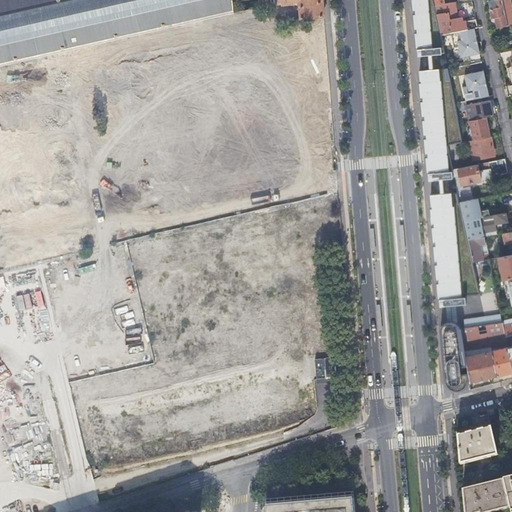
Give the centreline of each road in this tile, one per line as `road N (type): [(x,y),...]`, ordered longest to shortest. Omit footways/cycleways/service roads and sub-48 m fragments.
road 1 (primary): [(346,0),(382,425)]
road 2 (primary): [(427,411),(388,0)]
road 3 (residential): [(382,425),(232,474)]
road 4 (residential): [(232,474),(113,511)]
